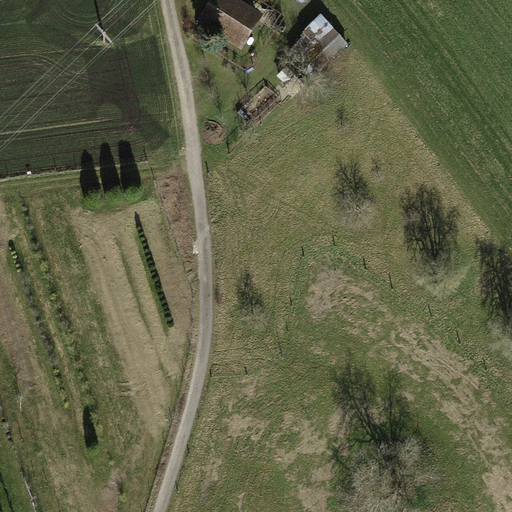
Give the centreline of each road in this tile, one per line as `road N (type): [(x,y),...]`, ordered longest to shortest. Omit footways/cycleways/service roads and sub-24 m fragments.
road 1 (track): [(159,511),(209,321),(197,160),(171,0)]
road 2 (track): [(197,160),(0,186)]
